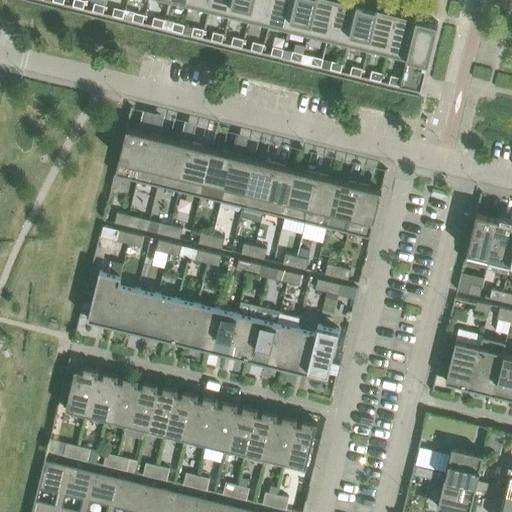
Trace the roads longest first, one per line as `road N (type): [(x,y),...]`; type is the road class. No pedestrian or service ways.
road 1 (residential): [(411,157),(0,56)]
road 2 (residential): [(324,511),(411,157)]
road 3 (residential): [(385,511),(468,171)]
